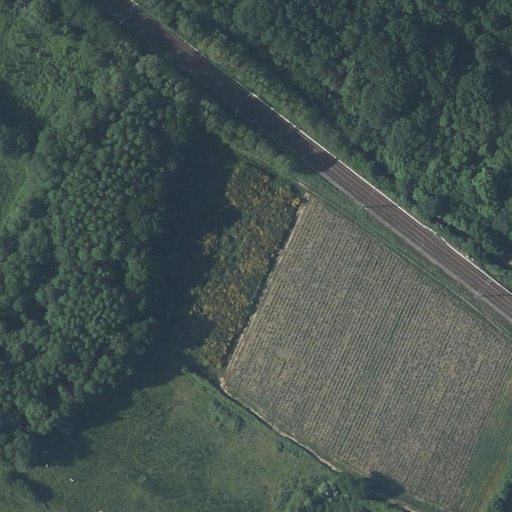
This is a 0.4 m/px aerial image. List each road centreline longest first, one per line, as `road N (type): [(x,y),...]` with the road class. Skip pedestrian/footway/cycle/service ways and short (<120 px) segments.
road 1 (track): [(511,344),(129,67)]
road 2 (track): [(183,0),(256,54),(438,218),(511,269)]
